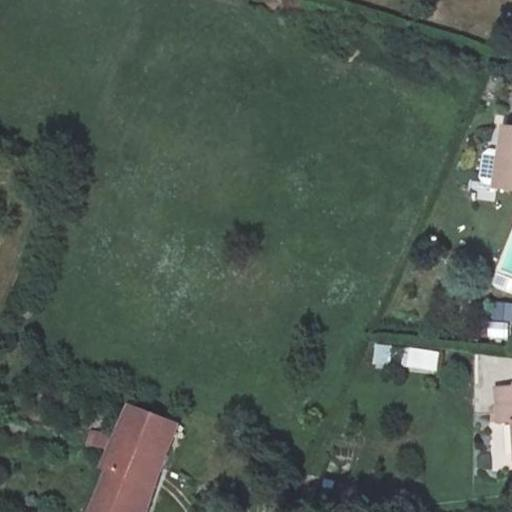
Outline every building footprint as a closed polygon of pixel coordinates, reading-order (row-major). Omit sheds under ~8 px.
[(511,189),(511,132),(506,131),(495,186),(511,189)] [(511,301),(496,301),(495,320),(511,320),(511,301)] [(389,368),(393,346),(377,344),(374,365),(389,368)] [(437,373),(439,350),(405,348),(403,371),(437,373)] [(493,465),(511,465),(511,421),(493,421),(493,465)] [(106,448),(110,434),(91,429),(87,443),(106,448)] [(154,511),(177,457),(125,436),(112,466),(120,470),(102,511),(154,511)]
